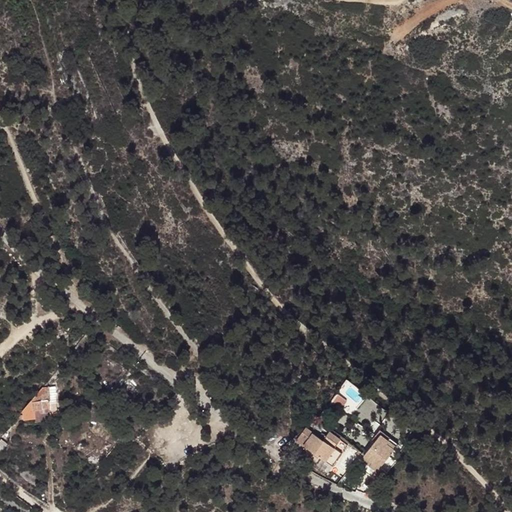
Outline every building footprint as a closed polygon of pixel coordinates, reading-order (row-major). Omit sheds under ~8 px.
[(24,399),(25,418),(40,418),(39,408),(48,407),(48,406),(55,406),(54,386),(39,387),(39,398),(24,399)] [(295,430),(287,443),(325,468),(333,454),(324,448),(327,444),(316,436),(313,441),(295,430)] [(319,431),(316,436),(327,444),(331,438),(319,431)] [(368,437),(365,441),(382,452),(385,447),(368,437)] [(365,441),(356,456),(364,461),(360,469),(368,474),(382,452),(365,441)] [(356,456),(351,463),(360,469),(364,461),(356,456)]
